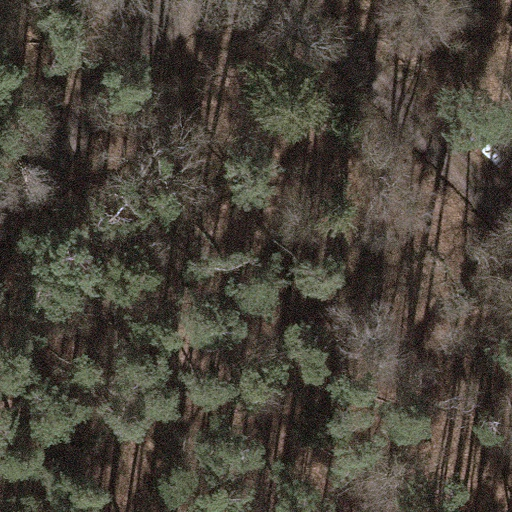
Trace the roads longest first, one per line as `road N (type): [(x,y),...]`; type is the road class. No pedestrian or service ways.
road 1 (track): [(245,0),(511,218)]
road 2 (track): [(0,266),(213,0)]
